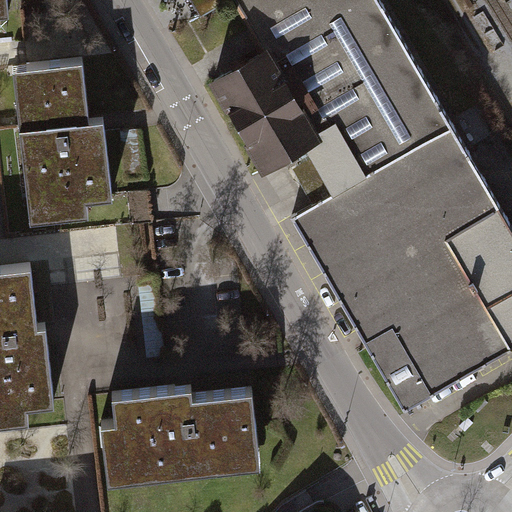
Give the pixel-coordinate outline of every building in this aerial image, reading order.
[(0,0),(0,17),(16,16),(14,0),(0,0)] [(192,0),(202,16),(229,0),(192,0)] [(216,83),(243,128),(399,39),(376,0),(239,0),(270,52),(216,83)] [(399,39),(243,128),(268,172),(286,161),(314,209),(452,130),(399,39)] [(85,55),(11,63),(27,220),(94,213),(93,197),(115,195),(106,113),(98,114),(91,115),(85,55)] [(138,127),(119,129),(124,174),(144,172),(138,127)] [(511,233),(452,130),(314,209),(294,221),(405,413),(511,351),(511,233)] [(35,324),(29,266),(0,268),(0,418),(28,416),(27,403),(50,401),(47,367),(42,323),(35,324)] [(154,281),(137,283),(146,356),(163,354),(154,281)] [(116,395),(119,422),(102,424),(108,478),(256,462),(248,393),(188,399),(187,387),(183,388),(116,395)]
